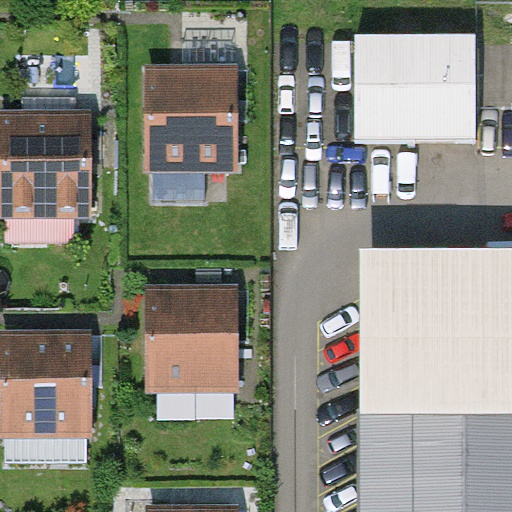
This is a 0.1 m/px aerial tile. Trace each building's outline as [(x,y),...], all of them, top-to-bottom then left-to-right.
[(480,46),(360,46),(360,155),(481,155),(480,46)] [(237,75),(146,75),(146,181),(237,181),(237,75)] [(92,122),(1,122),(1,229),(92,228),(92,122)] [(511,511),(511,268),(361,270),(358,511),(511,511)] [(236,294),(145,294),(145,400),(236,400),(236,294)] [(91,341),(0,342),(0,448),(91,448),(91,341)]
